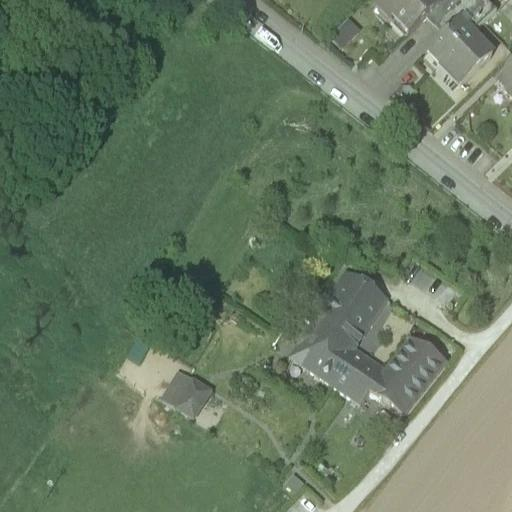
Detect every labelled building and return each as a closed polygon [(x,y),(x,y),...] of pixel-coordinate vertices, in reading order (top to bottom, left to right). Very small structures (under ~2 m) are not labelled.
[(429,19),(439,10),(433,3),(430,0),(385,0),(372,12),(401,44),(429,19)] [(429,19),(437,26),(464,0),(435,0),(433,3),(439,10),(429,19)] [(479,0),(464,0),(437,26),(445,35),(456,25),(462,31),(464,30),(471,36),(494,15),(479,0)] [(462,31),(456,25),(445,35),(425,54),(439,69),(441,67),(460,87),(458,88),(459,89),(490,59),(462,31)] [(511,70),(496,86),(511,101),(511,70)] [(353,355),(386,305),(344,278),(288,364),(359,411),(368,400),(402,423),(445,369),(409,345),(384,377),(353,355)] [(173,414),(191,385),(177,376),(159,405),(173,414)] [(210,397),(191,385),(173,414),(192,426),(210,397)]
